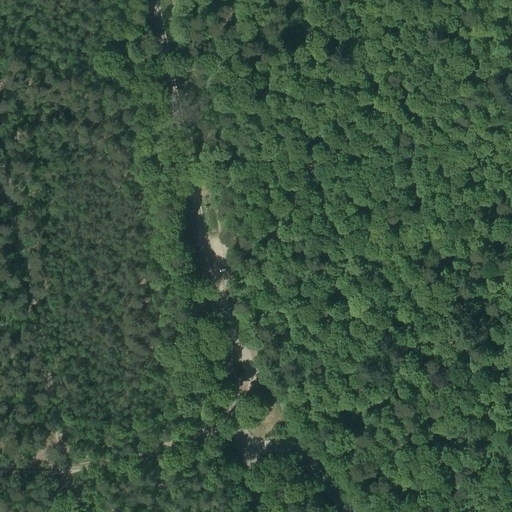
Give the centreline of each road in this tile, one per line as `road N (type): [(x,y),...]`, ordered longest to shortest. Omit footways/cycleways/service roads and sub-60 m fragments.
road 1 (secondary): [(243,448),(152,0)]
road 2 (track): [(62,466),(0,150)]
road 3 (track): [(511,214),(221,243)]
road 4 (track): [(224,425),(62,466)]
road 5 (track): [(173,101),(286,0)]
road 6 (tertiary): [(351,511),(294,449),(243,448)]
